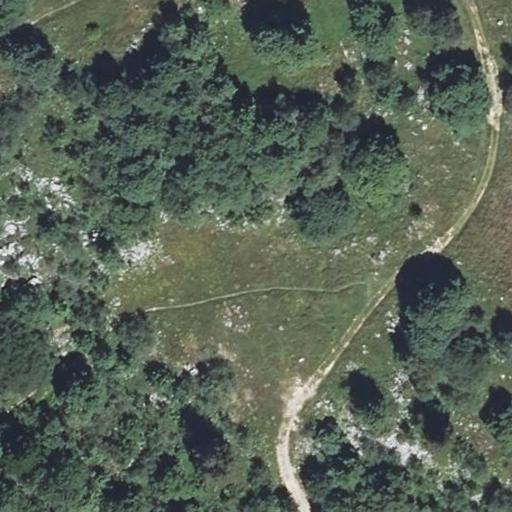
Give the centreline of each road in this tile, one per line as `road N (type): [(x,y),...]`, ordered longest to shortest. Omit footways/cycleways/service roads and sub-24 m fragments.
road 1 (track): [(467,0),(489,69),(495,142),(459,223),(394,280)]
road 2 (track): [(394,280),(299,397),(281,442),(305,511)]
